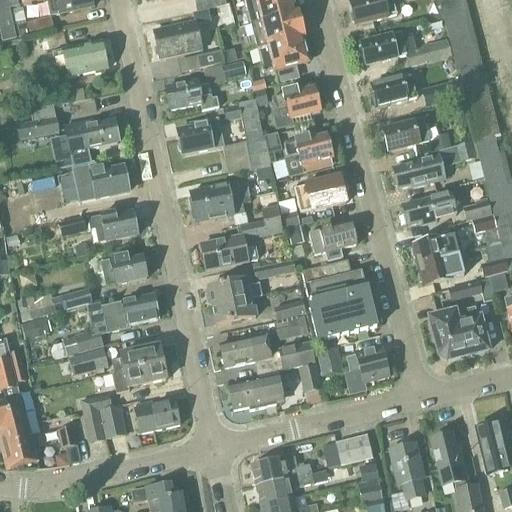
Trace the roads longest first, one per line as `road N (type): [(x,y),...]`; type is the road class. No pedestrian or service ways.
road 1 (residential): [(213,450),(119,0)]
road 2 (residential): [(416,397),(316,0)]
road 3 (residential): [(0,487),(69,483),(213,450)]
road 4 (residential): [(213,450),(416,397)]
